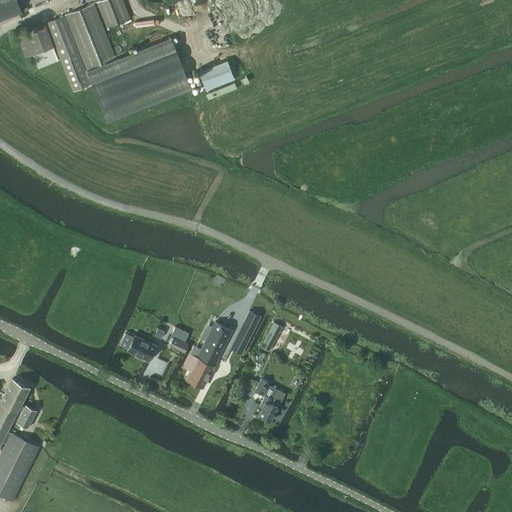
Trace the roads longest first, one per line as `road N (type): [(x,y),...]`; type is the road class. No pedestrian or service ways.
road 1 (unclassified): [(511,377),(212,233),(83,193),(0,141)]
road 2 (unclassified): [(385,511),(0,323)]
